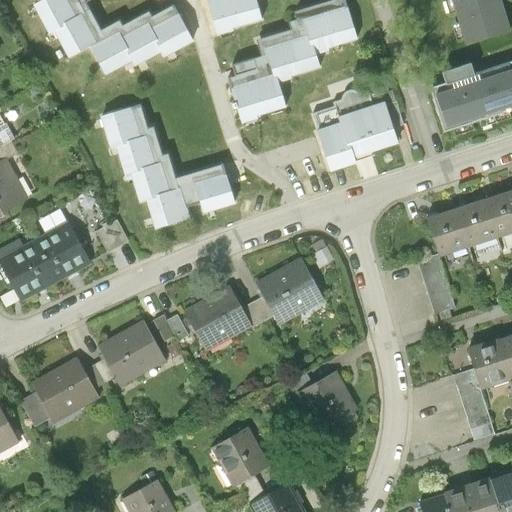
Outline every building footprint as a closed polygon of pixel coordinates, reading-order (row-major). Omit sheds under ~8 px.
[(35,0),(39,5),(33,8),(48,35),(53,32),(68,59),(90,46),(106,76),(133,62),(136,67),(162,53),(165,57),(192,43),(172,7),(151,19),(148,13),(121,28),(119,23),(100,33),(85,4),(91,0),(35,0)] [(261,20),(255,0),(211,0),(209,1),(219,35),(233,31),(232,28),(261,20)] [(229,80),(231,86),(274,72),(267,50),(309,37),(304,21),(345,8),(342,0),(334,0),(335,1),(295,13),(297,21),(290,23),(292,31),(258,42),(263,57),(255,60),(258,70),(236,77),(229,80)] [(509,34),(498,0),(447,0),(462,48),(509,34)] [(304,21),(309,37),(315,56),(328,52),(327,48),(355,39),(345,8),(304,21)] [(319,67),(315,56),(309,37),(267,50),(274,72),(278,84),(290,80),(289,77),(319,67)] [(511,109),(511,58),(425,88),(441,133),(511,109)] [(232,67),(236,77),(258,70),(255,60),(232,67)] [(285,108),(278,84),(274,72),(231,86),(243,125),(256,121),(255,117),(285,108)] [(384,105),(383,102),(339,116),(341,124),(318,132),(330,169),(354,162),(352,155),(395,142),(391,129),(384,105)] [(391,129),(403,126),(395,102),(384,105),(391,129)] [(234,206),(223,167),(176,181),(169,156),(163,158),(154,128),(148,130),(142,108),(103,120),(111,149),(117,147),(126,175),(133,173),(141,202),(148,200),(157,230),(188,221),(185,209),(203,204),(206,214),(234,206)] [(11,139),(1,145),(0,145),(0,162),(6,159),(18,153),(11,139)] [(0,214),(28,199),(6,159),(0,162),(0,214)] [(511,191),(484,201),(496,236),(511,230),(511,191)] [(484,201),(456,210),(467,245),(496,236),(484,201)] [(456,210),(427,220),(438,253),(438,255),(467,245),(456,210)] [(117,220),(97,231),(108,252),(128,241),(117,220)] [(69,223),(35,241),(56,281),(90,262),(69,223)] [(35,241),(1,260),(22,299),(56,281),(35,241)] [(326,247),(313,255),(319,266),(333,259),(326,247)] [(456,307),(438,255),(438,253),(416,260),(434,314),(456,307)] [(322,299),(299,258),(255,283),(262,296),(273,315),(278,324),(322,299)] [(229,285),(183,311),(205,350),(252,324),(242,307),(229,285)] [(262,296),(242,307),(252,324),(253,327),(273,315),(262,296)] [(165,341),(175,335),(167,320),(164,314),(153,319),(165,341)] [(177,314),(167,320),(175,335),(178,340),(188,335),(177,314)] [(143,321),(98,346),(105,358),(115,376),(120,385),(165,360),(143,321)] [(511,376),(511,334),(496,340),(509,378),(511,376)] [(509,378),(496,340),(468,350),(474,368),(480,387),(509,378)] [(183,352),(178,342),(168,347),(173,357),(183,352)] [(52,415),(54,419),(98,394),(95,388),(84,369),(77,356),(33,381),(38,390),(52,415)] [(95,388),(115,376),(105,358),(84,369),(95,388)] [(496,433),(480,387),(474,368),(453,376),(474,440),(496,433)] [(356,411),(336,375),(300,395),(321,431),(356,411)] [(34,425),(52,415),(38,390),(20,400),(34,425)] [(0,448),(17,440),(0,409),(0,448)] [(249,428),(213,447),(233,484),(235,483),(254,473),(269,465),(249,428)] [(511,511),(511,469),(490,477),(501,511),(511,511)] [(248,506),(251,504),(267,496),(254,473),(235,483),(242,495),(248,506)] [(444,492),(445,494),(450,511),(501,511),(490,477),(444,492)] [(173,511),(157,482),(124,500),(130,511),(173,511)] [(304,511),(289,484),(267,496),(251,504),(255,511),(304,511)] [(450,511),(445,494),(420,502),(422,511),(450,511)] [(235,511),(236,511),(248,506),(242,495),(230,502),(235,511)]
